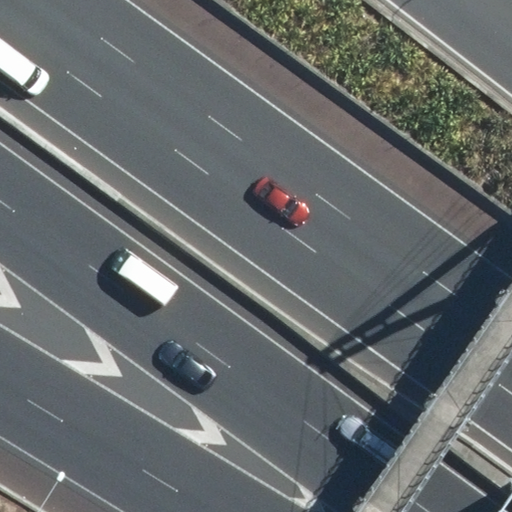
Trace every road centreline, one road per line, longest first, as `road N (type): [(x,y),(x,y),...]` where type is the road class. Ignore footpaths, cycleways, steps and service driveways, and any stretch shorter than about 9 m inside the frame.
road 1 (motorway): [(36,0),(511,352)]
road 2 (motorway): [(461,511),(0,174)]
road 3 (motorway): [(384,511),(0,286)]
